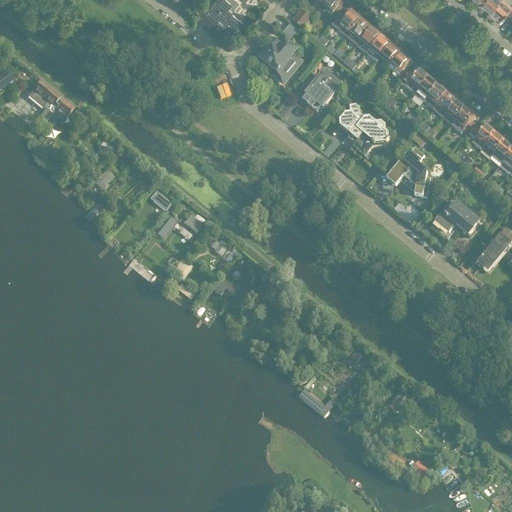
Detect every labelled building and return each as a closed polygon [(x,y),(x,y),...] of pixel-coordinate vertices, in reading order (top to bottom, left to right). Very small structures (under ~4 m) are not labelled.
[(209,5),(204,11),(206,13),(214,20),(216,22),(230,34),(235,28),(236,29),(242,21),(240,19),(235,16),(235,17),(230,12),(237,4),(232,0),(212,0),(208,5),(209,5)] [(329,0),(323,7),(333,15),(331,18),(336,22),(345,12),(340,8),(344,3),(339,0),(329,0)] [(482,0),(481,1),(480,3),(485,7),(486,6),(491,9),(498,0),(482,0)] [(511,3),(508,0),(498,0),(491,9),(490,11),(495,15),(496,14),(501,18),(506,11),(511,15),(511,13),(511,3)] [(301,12),(297,18),(307,26),(312,21),(301,12)] [(345,12),(336,22),(332,27),(347,39),(361,23),(356,19),(356,17),(351,13),(349,16),(345,12)] [(293,23),(303,31),(307,26),(297,18),(293,23)] [(365,27),(361,23),(347,39),(357,48),(372,30),(367,26),(365,27)] [(290,26),(282,36),(292,44),(300,35),(290,26)] [(367,56),(381,40),(376,36),(376,33),(372,30),(357,48),(367,56)] [(323,39),(319,43),(325,48),(328,44),(323,39)] [(296,52),(282,40),(274,49),(272,48),(262,60),(261,60),(262,61),(263,62),(277,74),(276,75),(276,80),(281,83),(285,83),(286,82),(301,64),(292,56),(296,52)] [(380,60),(391,47),(387,43),(385,43),(381,40),(367,56),(377,64),(380,60)] [(330,47),(327,51),(333,56),(335,53),(336,52),(330,47)] [(396,50),(391,47),(380,60),(391,68),(401,56),(396,52),(396,50)] [(339,53),(334,58),(341,64),(346,58),(339,53)] [(405,60),(401,56),(391,68),(400,76),(398,79),(403,84),(411,73),(407,69),(411,63),(407,60),(405,60)] [(337,92),(343,84),(327,70),(320,78),(321,79),(307,96),(308,97),(303,102),(318,115),(323,109),(323,110),(337,93),(337,92)] [(365,78),(355,70),(353,73),(362,81),(365,78)] [(418,94),(430,80),(425,75),(424,76),(420,72),(416,77),(411,73),(403,84),(407,87),(406,89),(415,97),(418,94)] [(7,73),(0,78),(0,92),(14,83),(7,73)] [(435,84),(430,80),(418,94),(427,102),(439,88),(434,85),(435,84)] [(50,119),(64,102),(61,99),(41,83),(33,91),(28,99),(42,111),(41,112),(43,114),(40,118),(42,120),(39,124),(43,128),(50,119)] [(442,91),(439,88),(427,102),(436,109),(448,95),(443,90),(442,91)] [(382,93),(378,98),(385,104),(389,99),(382,93)] [(454,99),(448,95),(436,109),(446,117),(457,104),(453,100),(454,99)] [(50,119),(43,128),(49,133),(56,125),(55,124),(59,119),(64,123),(74,110),(64,102),(50,119)] [(461,107),(457,104),(446,117),(443,120),(452,128),(467,110),(462,106),(461,107)] [(389,143),(389,137),(386,135),(386,134),(385,129),(386,129),(385,129),(382,126),(381,126),(377,127),(377,126),(376,126),(370,122),(370,121),(370,122),(365,122),(364,122),(361,119),(360,113),(356,110),(350,110),(351,116),(346,117),(346,116),(345,116),(345,117),(340,123),(340,124),(341,128),(340,128),(340,129),(341,129),(348,135),(349,141),(364,154),(365,159),(365,160),(373,150),(384,149),(386,147),(387,147),(387,146),(389,143)] [(472,115),(467,110),(452,128),(462,136),(464,133),(469,138),(477,128),(472,124),(475,119),(471,116),(472,115)] [(482,133),(478,129),(477,128),(469,138),(474,142),(472,145),(482,153),(497,135),(491,131),(490,132),(486,128),(482,133)] [(502,139),(497,135),(482,153),(491,161),(494,158),(505,144),(501,140),(502,139)] [(99,148),(99,150),(99,152),(100,154),(101,155),(103,157),(105,158),(107,158),(109,157),(111,157),(112,156),(114,154),(115,152),(115,150),(115,148),(114,146),(112,144),(111,143),(109,142),(107,142),(105,142),(103,143),(101,144),(100,146),(99,148)] [(509,147),(505,144),(494,158),(503,165),(511,154),(511,148),(510,146),(509,147)] [(426,180),(427,175),(419,168),(425,162),(415,154),(405,167),(402,164),(387,182),(396,189),(405,178),(417,188),(415,199),(427,201),(431,181),(426,180)] [(511,154),(503,165),(500,169),(509,176),(511,172),(511,154)] [(93,186),(101,195),(113,183),(105,175),(93,186)] [(504,192),(499,188),(495,193),(500,196),(504,192)] [(157,194),(151,202),(165,214),(172,206),(157,194)] [(457,207),(452,214),(447,209),(435,224),(436,224),(432,229),(448,242),(454,235),(457,237),(462,232),(469,239),(480,226),(457,207)] [(196,235),(203,226),(190,216),(184,225),(196,235)] [(163,241),(177,224),(171,219),(157,236),(163,241)] [(511,235),(505,230),(499,237),(501,238),(479,264),(488,272),(510,246),(511,248),(511,262),(508,267),(511,270),(511,235)] [(218,245),(213,253),(222,258),(227,251),(225,250),(227,247),(222,243),(220,246),(218,245)] [(235,254),(231,251),(225,259),(229,262),(235,254)] [(183,262),(174,273),(183,281),(192,269),(183,262)] [(223,279),(213,292),(220,297),(225,291),(231,295),(235,289),(223,279)] [(178,292),(190,301),(194,296),(181,287),(178,292)] [(352,368),(362,357),(357,352),(347,364),(352,368)] [(414,406),(419,401),(413,397),(413,396),(406,390),(396,401),(395,402),(396,402),(392,406),(402,414),(411,403),(414,406)] [(334,398),(325,408),(330,412),(339,402),(334,398)] [(467,465),(460,458),(453,464),(460,471),(467,465)] [(418,466),(412,472),(422,481),(428,475),(418,466)]
